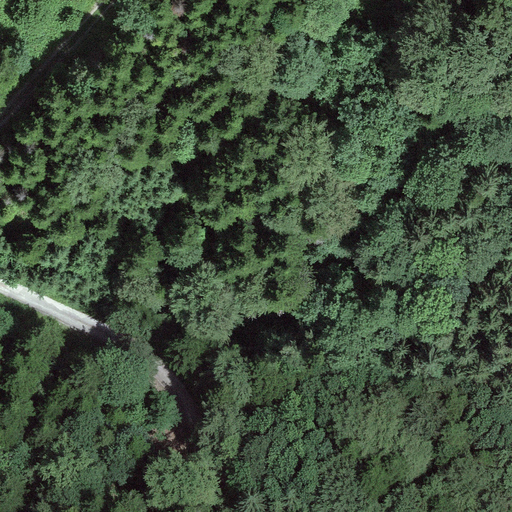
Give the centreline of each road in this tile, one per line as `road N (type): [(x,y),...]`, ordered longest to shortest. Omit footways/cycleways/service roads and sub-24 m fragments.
road 1 (track): [(217,511),(212,452),(190,401),(157,364),(0,283)]
road 2 (track): [(119,0),(0,125)]
